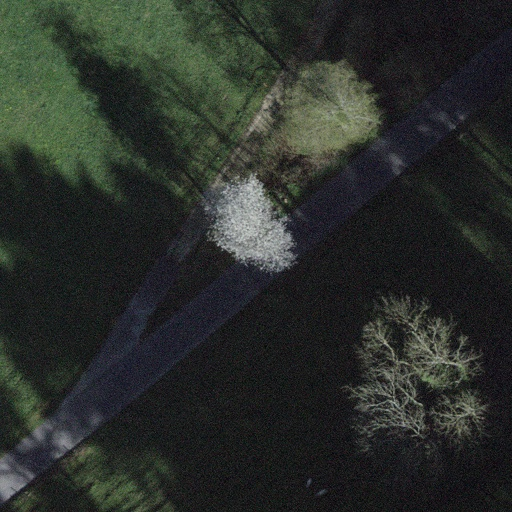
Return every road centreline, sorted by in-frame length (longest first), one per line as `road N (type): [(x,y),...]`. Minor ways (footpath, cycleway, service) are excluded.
road 1 (tertiary): [(0,484),(511,52)]
road 2 (track): [(105,396),(138,312),(282,95),(331,0)]
